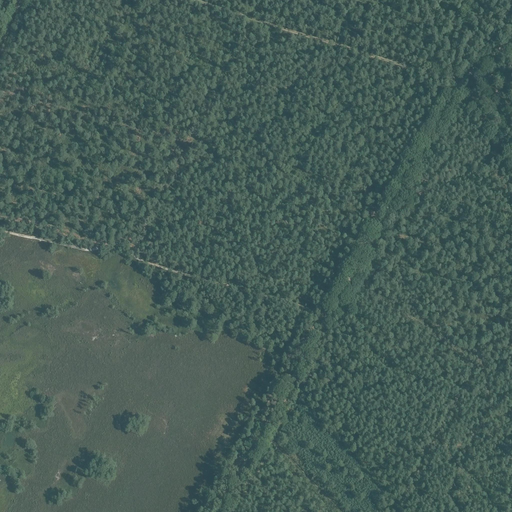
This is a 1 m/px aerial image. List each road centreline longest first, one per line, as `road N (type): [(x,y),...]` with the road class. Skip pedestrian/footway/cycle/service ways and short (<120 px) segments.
road 1 (track): [(0,230),(84,248),(131,239),(138,257),(330,316)]
road 2 (track): [(198,0),(462,86)]
road 3 (track): [(462,86),(330,316)]
road 4 (track): [(511,447),(482,428),(487,385),(478,360),(350,278)]
road 5 (track): [(254,17),(139,244)]
road 6 (track): [(395,511),(511,298)]
road 7 (track): [(330,316),(220,511)]
